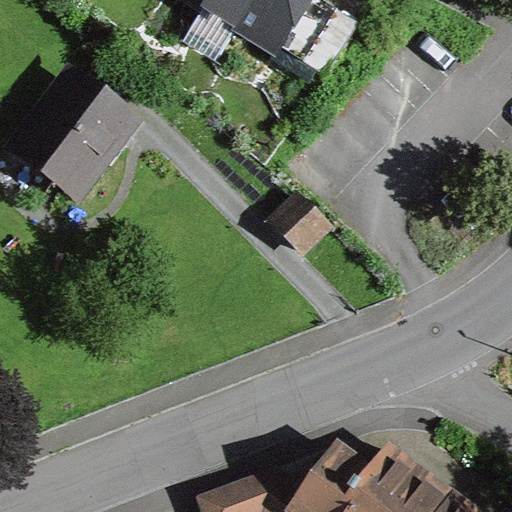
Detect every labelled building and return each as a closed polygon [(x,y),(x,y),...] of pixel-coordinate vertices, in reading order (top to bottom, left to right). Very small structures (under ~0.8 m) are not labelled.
[(192,0),(276,51),(278,49),(308,0),(192,0)] [(319,0),(308,0),(278,49),(325,79),(359,25),(319,0)] [(70,81),(21,145),(77,188),(126,124),(70,81)] [(300,198),(274,223),(302,253),(329,227),(300,198)] [(293,511),(445,511),(455,499),(388,450),(370,474),(338,450),(320,474),(292,511),(293,511)] [(310,466),(291,491),(275,511),(291,511),(292,511),(320,474),(310,466)] [(275,511),(291,491),(269,474),(202,501),(206,511),(275,511)] [(472,511),(455,499),(445,511),(472,511)]
